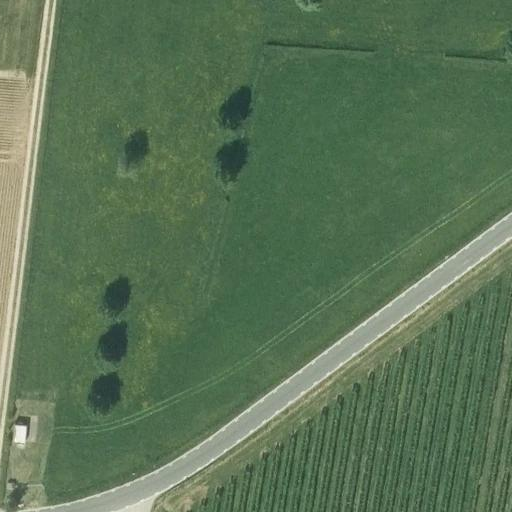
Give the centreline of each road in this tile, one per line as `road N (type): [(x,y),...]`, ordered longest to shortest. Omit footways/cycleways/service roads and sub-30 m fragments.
road 1 (unclassified): [(81,511),(158,481),(209,449),(511,225)]
road 2 (track): [(0,417),(50,0)]
